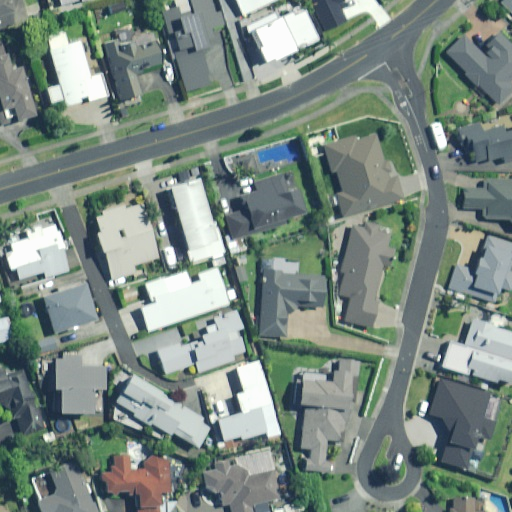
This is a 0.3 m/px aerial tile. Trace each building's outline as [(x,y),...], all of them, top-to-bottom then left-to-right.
[(0,0),(0,29),(27,21),(21,0),(0,0)] [(224,26),(216,0),(168,0),(158,3),(185,92),(211,84),(201,49),(214,45),(209,30),(224,26)] [(234,0),(242,16),(276,0),(234,0)] [(511,0),(500,0),(499,2),(511,15),(511,0)] [(274,14),(245,27),(262,65),(318,40),(304,8),(277,20),(274,14)] [(511,41),(501,31),(480,53),(462,36),(445,54),(467,75),(466,76),(497,106),(511,90),(511,87),(508,83),(511,78),(511,41)] [(66,45),(63,34),(45,39),(58,86),(46,89),(50,103),(62,100),(64,109),(108,97),(102,74),(89,77),(79,41),(66,45)] [(138,45),(135,36),(104,45),(121,101),(140,95),(133,72),(164,63),(157,40),(138,45)] [(5,48),(3,40),(0,40),(0,104),(1,109),(0,109),(0,122),(1,127),(37,117),(17,45),(5,48)] [(511,127),(508,128),(506,120),(483,127),(481,123),(458,130),(463,148),(469,146),(474,163),(501,155),(504,163),(511,160),(511,127)] [(396,177),(390,158),(385,160),(378,134),(357,140),(356,137),(323,146),(331,174),(336,172),(341,193),(335,195),(341,217),(402,200),(396,177)] [(286,193),(280,174),(253,182),(256,191),(240,196),(244,210),(223,216),(230,240),(285,224),(284,220),(304,214),(297,190),(286,193)] [(212,222),(200,179),(169,188),(190,263),(212,257),(213,260),(225,257),(215,222),(212,222)] [(511,181),(487,180),(479,190),(464,190),(463,209),(482,210),(482,220),(506,220),(511,226),(511,181)] [(159,258),(142,205),(125,210),(123,206),(94,215),(100,232),(97,233),(112,281),(135,273),(133,266),(159,258)] [(71,270),(58,225),(39,231),(38,228),(26,232),(20,233),(20,232),(8,235),(13,251),(5,254),(10,270),(15,268),(19,280),(44,272),(46,278),(71,270)] [(390,233),(353,225),(341,273),(344,274),(339,296),(350,298),(344,322),(372,329),(378,303),(373,302),(382,266),(390,268),(395,250),(386,248),(390,233)] [(509,245),(486,237),(475,272),(456,266),(449,288),(490,302),(495,287),(510,292),(511,284),(511,273),(501,269),(509,245)] [(244,266),(236,268),(240,282),(248,281),(244,266)] [(234,288),(225,291),(218,268),(198,275),(188,278),(186,271),(145,285),(151,305),(122,314),(129,338),(228,305),(238,302),(234,288)] [(283,338),(285,317),(297,307),(322,309),(324,277),(263,272),(258,336),(283,338)] [(97,322),(86,285),(42,297),(53,334),(97,322)] [(243,329),(237,310),(214,318),(216,325),(205,328),(207,333),(199,336),(201,340),(179,347),(178,344),(156,351),(164,374),(194,364),(197,373),(234,361),(232,356),(244,352),(237,330),(243,329)] [(0,342),(13,340),(8,318),(0,319),(0,342)] [(496,327),(473,319),(463,347),(449,343),(441,367),(466,376),(466,374),(493,383),(495,380),(511,385),(511,383),(511,334),(495,329),(496,327)] [(56,349),(52,336),(31,341),(34,355),(56,349)] [(61,361),(56,361),(55,390),(60,390),(59,414),(92,415),(93,390),(106,390),(106,368),(80,367),(81,357),(62,356),(61,361)] [(349,413),(351,390),(358,390),(360,362),(339,361),(339,368),(338,369),(337,369),(336,369),(335,370),(334,370),(334,371),(333,371),(332,372),(332,373),(331,373),(331,374),(331,375),(330,376),(330,378),(329,384),(300,381),(298,405),(303,406),(300,449),(307,449),(305,471),(329,473),(330,463),(326,463),(327,441),(341,442),(342,428),(344,412),(349,413)] [(275,418),(258,362),(235,369),(242,393),(235,395),(240,414),(217,420),(223,441),(239,437),(240,440),(267,432),(263,421),(275,418)] [(0,404),(0,405),(2,410),(6,409),(9,420),(16,418),(22,438),(46,431),(40,409),(33,411),(28,393),(22,373),(5,377),(3,370),(0,371),(0,404)] [(160,441),(163,436),(168,438),(171,433),(197,449),(212,425),(131,375),(117,398),(112,420),(160,441)] [(428,415),(439,419),(447,437),(439,462),(465,470),(476,438),(487,442),(493,423),(501,399),(440,379),(428,415)] [(172,493),(169,461),(156,453),(143,462),(144,469),(130,470),(129,457),(113,458),(114,466),(109,467),(110,473),(100,474),(100,482),(104,484),(105,493),(135,491),(136,511),(161,511),(160,493),(172,493)] [(99,511),(93,493),(81,456),(49,467),(58,494),(37,501),(40,511),(99,511)] [(246,471),(236,466),(228,468),(227,464),(217,466),(218,469),(202,473),(208,495),(218,492),(222,506),(228,505),(230,511),(252,511),(251,507),(281,499),(273,470),(247,476),(246,471)] [(482,511),(483,501),(474,500),(451,499),(450,511),(482,511)]
